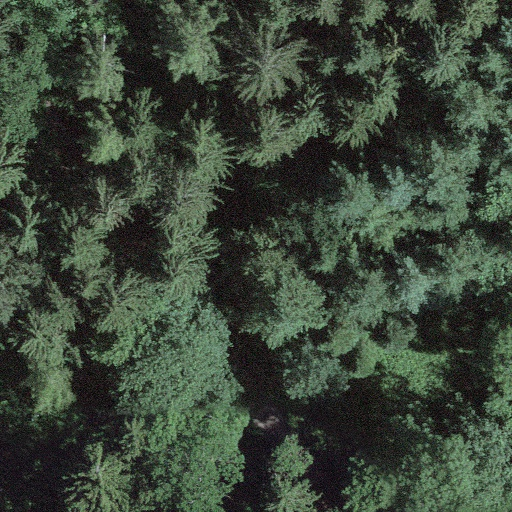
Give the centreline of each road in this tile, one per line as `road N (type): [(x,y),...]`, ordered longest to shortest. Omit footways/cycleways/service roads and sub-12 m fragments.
road 1 (track): [(0,67),(334,511)]
road 2 (track): [(243,0),(233,53),(231,374)]
